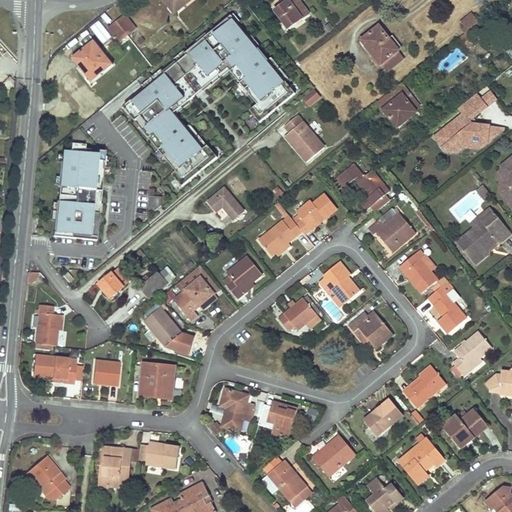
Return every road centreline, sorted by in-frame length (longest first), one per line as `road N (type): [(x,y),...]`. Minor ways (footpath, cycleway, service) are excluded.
road 1 (residential): [(208,367),(219,337),(326,249),(347,246),(412,320),(417,337),(409,353),(338,402)]
road 2 (secondary): [(35,1),(16,247)]
road 3 (residential): [(338,402),(208,367)]
road 4 (residential): [(16,247),(40,258),(96,325),(98,338)]
road 5 (secondary): [(16,247),(5,367)]
